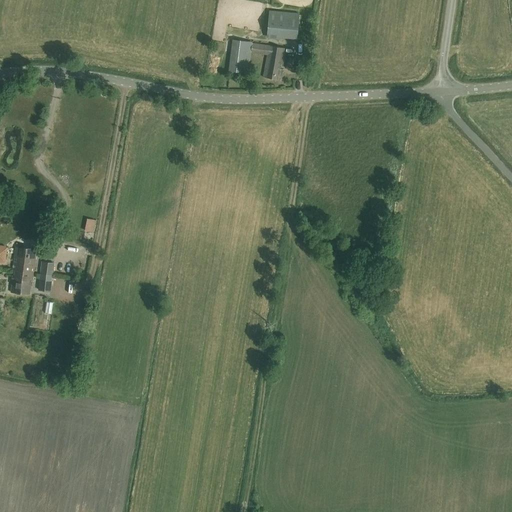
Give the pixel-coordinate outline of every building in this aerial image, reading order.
[(266,38),(284,39),(284,38),(297,39),(299,13),(269,10),(266,38)] [(250,52),(267,54),(263,77),(281,80),(283,69),(281,69),(284,48),(233,40),(229,69),(247,72),(250,52)] [(293,69),(295,58),(288,57),(286,68),(293,69)] [(96,222),(86,220),(84,233),(93,234),(96,222)] [(30,286),(31,286),(36,249),(15,248),(13,271),(16,271),(16,276),(12,276),(11,292),(29,294),(30,286)] [(40,274),(52,276),(54,263),(41,261),(40,274)] [(52,276),(40,274),(37,291),(50,293),(52,276)]
